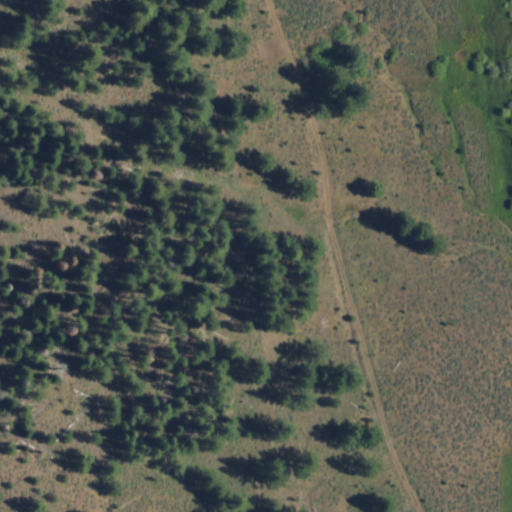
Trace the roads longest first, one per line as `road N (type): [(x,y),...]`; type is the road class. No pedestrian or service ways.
road 1 (track): [(397,511),(257,49)]
road 2 (track): [(272,0),(326,136),(331,196)]
